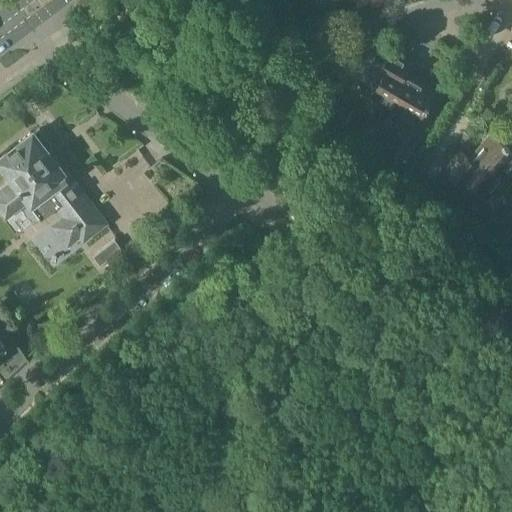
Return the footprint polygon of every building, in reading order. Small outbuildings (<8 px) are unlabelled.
[(363,77),(377,86),(371,95),(397,111),(398,109),(416,120),(423,108),(425,109),(428,104),(427,103),(434,90),(415,78),(414,80),(404,74),(411,62),(392,50),(384,62),(375,57),(363,77)] [(13,180),(0,189),(0,195),(11,211),(25,200),(27,202),(40,219),(60,204),(66,212),(51,224),(67,246),(102,220),(54,157),(51,159),(43,150),(51,144),(38,128),(0,157),(0,162),(12,179),(13,180)] [(469,181),(487,196),(507,173),(505,172),(511,164),(511,149),(508,146),(509,145),(504,141),(503,142),(492,133),(477,150),(479,151),(471,160),(460,151),(446,169),(465,186),(469,181)] [(117,237),(104,248),(111,258),(125,248),(117,237)] [(26,285),(16,293),(23,303),(34,296),(26,285)]
